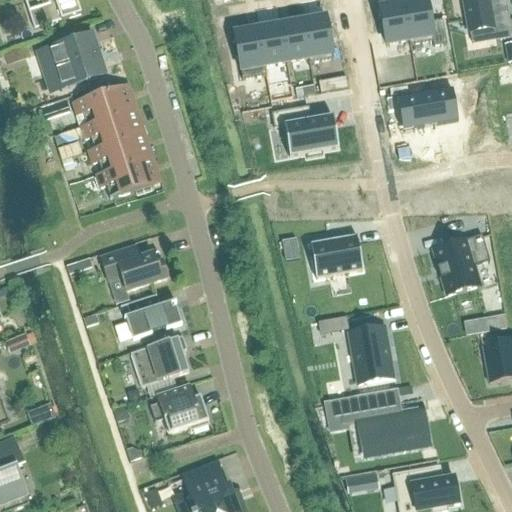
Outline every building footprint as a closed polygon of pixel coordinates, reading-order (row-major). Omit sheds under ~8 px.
[(28,14),(34,33),(80,18),(74,0),(46,0),(49,7),(28,14)] [(488,0),(460,0),(467,37),(493,32),(495,44),(511,41),(511,40),(507,14),(491,17),(488,0)] [(426,3),(402,7),(409,44),(431,40),(433,49),(446,47),(441,22),(430,24),(426,3)] [(402,7),(379,11),(385,48),(409,44),(402,7)] [(311,67),(333,63),(325,21),(303,25),(310,62),(308,62),(308,67),(311,67)] [(286,66),(308,62),(310,62),(303,25),(279,29),(286,66)] [(286,66),(279,29),(256,33),(262,70),(264,70),(286,66)] [(262,70),(256,33),(233,37),(242,84),(264,80),(266,79),(264,70),(262,70)] [(44,55),(56,93),(102,78),(90,40),(44,55)] [(511,69),(497,72),(499,87),(511,84),(511,69)] [(495,74),(463,79),(465,91),(497,86),(495,74)] [(81,118),(85,129),(137,114),(128,88),(71,107),(76,120),(81,118)] [(452,93),(399,103),(405,134),(457,125),(452,93)] [(300,111),(271,117),(273,132),(283,130),(289,161),(305,158),(306,162),(322,159),(321,155),(338,153),(332,120),(303,125),(300,111)] [(137,114),(79,131),(83,144),(89,142),(93,153),(145,138),(137,114)] [(145,138),(87,155),(91,168),(97,166),(101,177),(152,162),(145,138)] [(152,162),(95,179),(99,192),(105,190),(109,203),(160,186),(152,162)] [(356,239),(309,248),(315,283),(362,275),(356,239)] [(482,239),(432,253),(437,271),(436,272),(439,282),(441,282),(446,300),(480,290),(473,269),(489,265),(482,239)] [(511,245),(501,247),(506,277),(511,275),(511,245)] [(121,281),(126,295),(166,282),(158,256),(129,266),(125,254),(100,262),(108,285),(121,281)] [(166,334),(181,329),(176,312),(172,313),(170,307),(160,310),(156,299),(127,308),(130,319),(125,321),(132,344),(151,338),(151,337),(165,333),(166,334)] [(344,320),(321,324),(323,336),(346,332),(344,320)] [(383,331),(348,337),(357,389),(393,383),(383,331)] [(188,376),(181,355),(186,354),(182,340),(130,357),(141,392),(188,376)] [(496,349),(482,352),(488,387),(511,383),(511,342),(496,345),(496,349)] [(158,407),(149,410),(154,426),(163,423),(168,438),(188,431),(189,435),(209,428),(200,400),(187,405),(182,391),(155,399),(158,407)] [(390,397),(344,405),(348,427),(358,426),(364,458),(427,447),(420,412),(393,417),(390,397)] [(0,509),(1,511),(18,511),(29,508),(15,473),(23,470),(12,444),(0,448),(0,509)] [(193,511),(240,511),(237,503),(231,505),(218,470),(221,469),(220,468),(171,487),(172,488),(183,484),(193,511)] [(430,471),(391,478),(396,506),(413,503),(414,511),(446,511),(446,510),(458,508),(454,481),(433,485),(430,471)]
